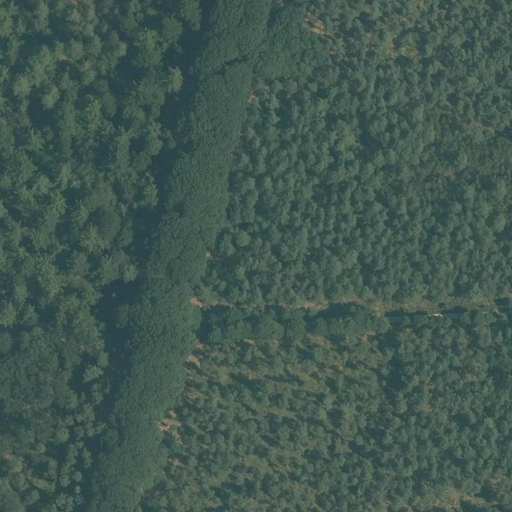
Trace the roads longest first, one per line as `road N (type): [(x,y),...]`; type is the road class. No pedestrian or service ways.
road 1 (track): [(117,511),(237,0)]
road 2 (unknown): [(0,343),(511,312)]
road 3 (track): [(40,0),(0,115)]
